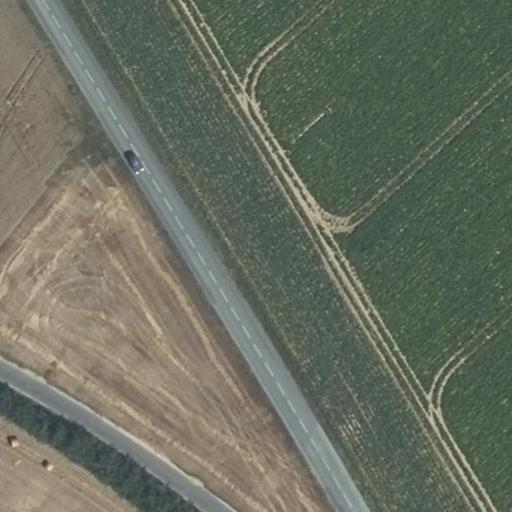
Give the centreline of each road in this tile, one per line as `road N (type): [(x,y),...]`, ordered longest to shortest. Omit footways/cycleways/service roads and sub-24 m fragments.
road 1 (tertiary): [(42,0),(349,511)]
road 2 (tertiary): [(216,511),(0,373)]
